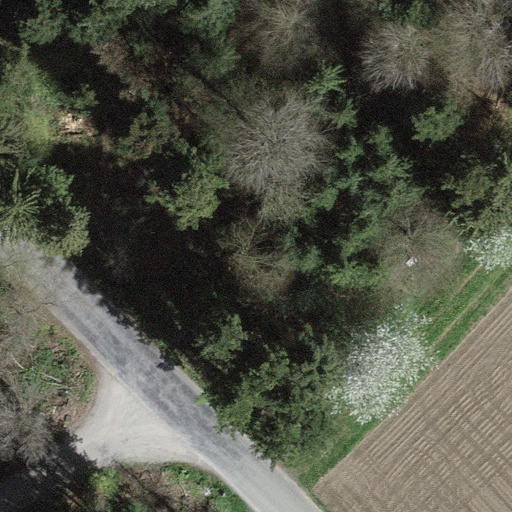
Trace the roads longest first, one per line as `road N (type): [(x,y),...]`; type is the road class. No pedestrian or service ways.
road 1 (tertiary): [(0,219),(293,511)]
road 2 (track): [(176,397),(0,496)]
